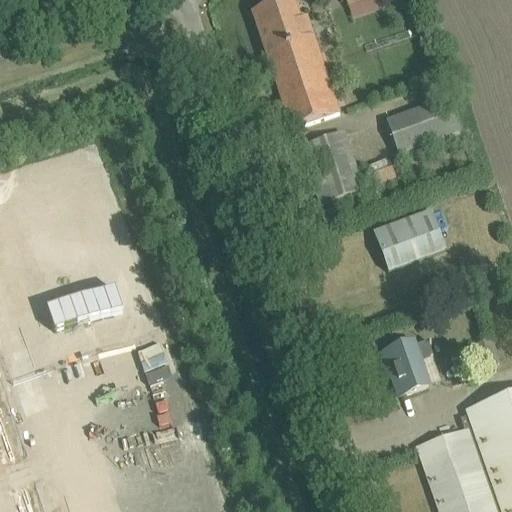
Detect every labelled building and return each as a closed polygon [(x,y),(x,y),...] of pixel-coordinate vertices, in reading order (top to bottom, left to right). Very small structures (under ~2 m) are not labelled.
[(345,0),(349,8),(373,0),(345,0)] [(299,22),(292,2),(252,16),(292,133),(340,116),(307,19),(299,22)] [(450,101),(388,122),(399,157),(462,136),(450,101)] [(344,135),(299,151),(319,208),(364,193),(344,135)] [(393,168),(370,168),(370,184),(393,184),(393,168)] [(337,223),(333,212),(322,216),(326,226),(337,223)] [(445,254),(430,214),(373,235),(388,276),(445,254)] [(511,319),(488,328),(493,340),(502,365),(511,361),(511,319)] [(502,365),(493,340),(473,348),(482,371),(502,365)] [(400,398),(400,400),(419,393),(442,385),(428,344),(413,349),(412,346),(385,355),(391,374),(392,374),(401,398),(400,398)] [(511,511),(511,404),(461,422),(466,438),(419,455),(438,511),(511,511)] [(0,511),(33,511),(0,415),(0,511)]
